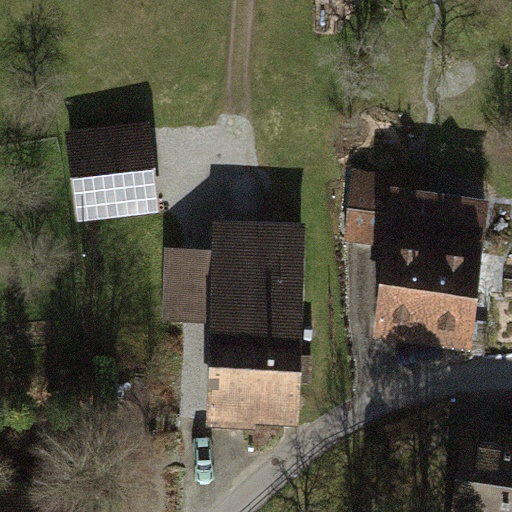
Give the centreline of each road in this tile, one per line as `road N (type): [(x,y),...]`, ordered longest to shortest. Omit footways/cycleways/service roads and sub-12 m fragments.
road 1 (residential): [(236,511),(319,437),(364,412),(415,392),(511,377)]
road 2 (track): [(257,0),(237,180)]
